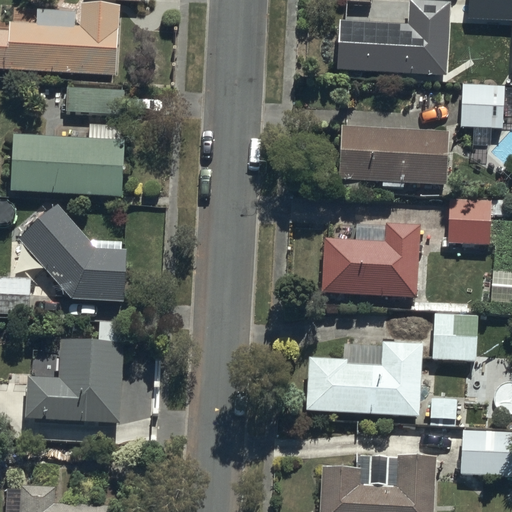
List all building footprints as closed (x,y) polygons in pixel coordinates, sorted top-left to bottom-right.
[(511,0),(467,0),(467,27),(511,28),(511,46),(511,78),(511,77),(511,0)] [(410,35),(339,32),(337,77),(447,83),(451,10),(411,8),(410,35)] [(11,39),(0,38),(0,78),(116,83),(119,13),(82,11),(81,37),(75,36),(76,20),(39,19),(39,33),(11,31),(11,39)] [(505,91),(461,90),(460,134),(503,136),(505,91)] [(124,97),(67,95),(66,119),(123,121),(124,97)] [(449,131),(341,125),(338,178),(446,185),(449,131)] [(123,148),(14,144),(12,200),(121,204),(123,148)] [(448,252),(490,253),(491,205),(449,205),(448,252)] [(57,214),(20,248),(70,306),(124,309),(128,259),(96,257),(57,214)] [(417,306),(420,234),(353,234),(353,250),(322,249),(321,303),(417,306)] [(511,277),(492,277),(491,285),(482,285),(481,318),(511,319),(511,277)] [(32,284),(0,282),(0,319),(30,321),(32,284)] [(477,327),(434,323),(432,366),(475,368),(477,327)] [(420,425),(423,352),(382,350),(382,354),(343,353),(343,368),(308,367),(306,421),(420,425)] [(120,433),(124,353),(61,351),(59,388),(27,387),(25,429),(120,433)] [(456,406),(432,406),(432,427),(456,427),(456,406)] [(511,439),(462,437),(460,481),(511,483),(511,439)] [(436,511),(438,466),(397,464),(396,468),(357,466),(357,478),(323,477),(321,511),(436,511)] [(61,511),(56,511),(57,498),(21,496),(21,499),(8,498),(7,511),(61,511)]
